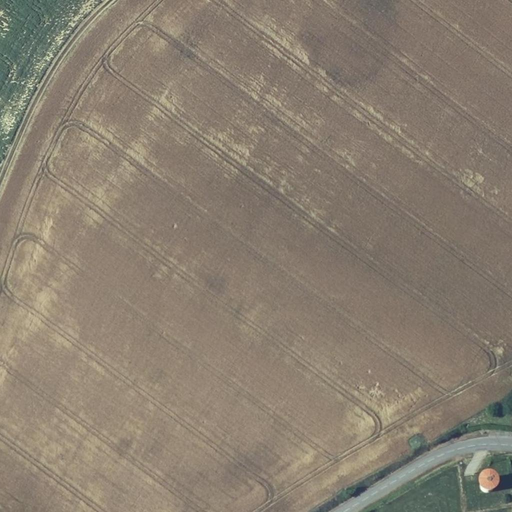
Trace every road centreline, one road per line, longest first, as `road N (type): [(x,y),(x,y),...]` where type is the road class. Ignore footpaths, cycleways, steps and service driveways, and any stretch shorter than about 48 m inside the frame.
road 1 (track): [(0,180),(54,67),(109,0)]
road 2 (tertiary): [(511,444),(442,452),(340,511)]
